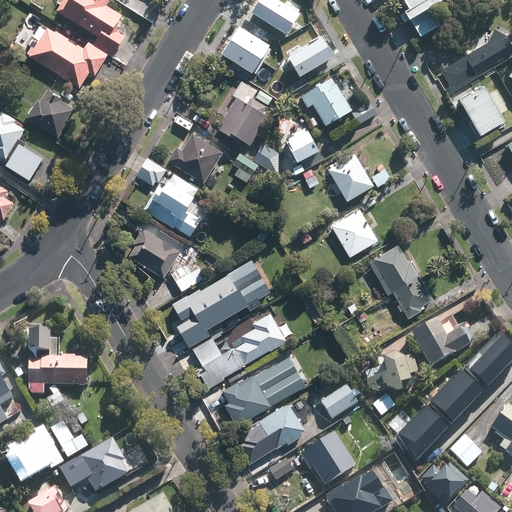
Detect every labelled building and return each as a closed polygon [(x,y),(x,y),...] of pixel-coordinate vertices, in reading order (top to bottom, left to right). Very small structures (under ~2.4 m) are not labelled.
[(114,56),(125,37),(114,31),(122,16),(107,7),(109,3),(103,0),(64,0),(58,11),(100,37),(95,45),(114,56)] [(283,0),(259,0),(253,11),(288,34),(302,12),(283,0)] [(439,27),(430,10),(447,0),(402,0),(409,11),(405,14),(410,22),(411,21),(420,38),(439,27)] [(223,52),(253,71),(270,44),(241,25),(223,52)] [(89,44),(85,50),(48,29),(30,58),(80,88),(89,73),(95,77),(108,55),(89,44)] [(288,55),(300,75),(333,54),(322,35),(288,55)] [(477,73),(511,51),(511,49),(505,37),(471,58),(469,55),(442,71),(453,90),(477,75),(477,73)] [(306,93),(300,97),(307,108),(313,105),(325,126),(351,111),(332,78),(306,93)] [(503,121),(480,86),(458,101),(481,136),(503,121)] [(63,100),(48,91),(47,93),(45,92),(28,119),(59,138),(76,111),(61,102),(63,100)] [(222,121),(217,129),(240,143),(242,140),(249,145),(267,116),(261,113),(265,106),(251,97),(247,104),(236,97),(222,121)] [(376,113),(369,102),(352,113),(360,124),(376,113)] [(2,113),(1,115),(0,114),(0,154),(7,159),(26,131),(15,124),(16,121),(2,113)] [(287,138),(288,140),(285,142),(296,162),(299,160),(305,170),(323,160),(305,128),(287,138)] [(203,184),(222,152),(192,134),(182,150),(176,146),(166,161),(203,184)] [(287,161),(263,144),(253,159),(277,176),(287,161)] [(43,160),(20,146),(7,167),(31,181),(43,160)] [(259,166),(240,153),(232,165),(238,169),(235,174),(247,183),(259,166)] [(346,202),(374,186),(354,153),(327,169),(346,202)] [(167,169),(148,158),(137,176),(156,187),(167,169)] [(306,180),(314,176),(311,170),(303,174),(306,180)] [(200,220),(185,211),(192,199),(199,189),(173,173),(168,181),(165,179),(156,193),(155,192),(144,210),(189,238),(200,220)] [(0,217),(5,221),(15,204),(4,198),(8,192),(0,187),(0,217)] [(349,257),(377,241),(359,210),(330,227),(349,257)] [(164,278),(181,252),(143,228),(126,255),(164,278)] [(374,261),(369,264),(387,295),(392,292),(408,319),(420,311),(418,308),(432,300),(409,260),(407,261),(397,245),(382,254),(373,259),(374,261)] [(173,301),(183,319),(176,322),(189,344),(211,332),(207,325),(270,289),(252,256),(173,301)] [(186,264),(171,274),(181,291),(206,277),(200,267),(191,272),(186,264)] [(286,264),(265,277),(275,295),(296,282),(286,264)] [(143,286),(150,277),(137,265),(129,274),(143,286)] [(358,310),(355,304),(347,308),(351,314),(358,310)] [(368,318),(365,312),(357,317),(360,323),(368,318)] [(270,313),(252,323),(255,328),(241,336),(245,342),(236,347),(246,364),(286,341),(270,313)] [(422,353),(423,353),(430,367),(470,345),(460,329),(446,337),(437,320),(411,334),(422,353)] [(50,331),(28,331),(28,351),(50,351),(50,331)] [(465,366),(486,385),(511,357),(511,345),(497,332),(465,366)] [(209,388),(224,379),(223,378),(244,366),(233,347),(221,354),(212,338),(192,349),(205,371),(201,374),(209,388)] [(401,392),(399,385),(410,382),(408,374),(418,371),(413,355),(402,359),(394,355),(381,359),(384,367),(365,372),(367,379),(366,380),(370,393),(386,389),(395,394),(401,392)] [(41,358),(41,360),(29,360),(28,385),(30,385),(30,394),(44,394),(45,385),(86,386),(87,362),(87,361),(87,359),(75,358),(75,356),(62,356),(62,358),(41,358)] [(237,381),(220,391),(227,402),(224,403),(236,425),(305,387),(288,357),(239,385),(237,381)] [(0,437),(1,437),(0,436),(0,425),(22,412),(1,378),(6,375),(0,364),(0,437)] [(459,370),(431,400),(453,420),(481,390),(459,370)] [(357,402),(346,385),(321,402),(332,419),(357,402)] [(504,450),(510,443),(511,440),(511,399),(508,404),(508,403),(494,423),(490,428),(504,439),(499,446),(504,450)] [(397,433),(416,458),(447,426),(424,403),(397,433)] [(302,436),(300,433),(305,430),(289,404),(257,423),(269,442),(271,441),(276,449),(286,442),(288,445),(302,436)] [(82,435),(74,440),(63,422),(51,429),(61,447),(68,458),(88,446),(82,435)] [(355,466),(334,433),(303,453),(324,485),(355,466)] [(481,452),(465,435),(450,450),(466,467),(481,452)] [(113,439),(77,459),(95,493),(128,474),(121,462),(125,460),(113,439)] [(35,471),(32,467),(45,460),(50,470),(64,462),(54,445),(41,452),(34,441),(21,449),(19,445),(5,453),(21,479),(35,471)] [(293,470),(286,459),(270,469),(276,480),(293,470)] [(419,477),(445,502),(469,478),(450,459),(440,469),(433,462),(419,477)] [(70,485),(80,479),(70,462),(59,468),(70,485)] [(498,486),(492,482),(488,488),(494,492),(498,486)] [(391,483),(368,497),(377,511),(387,511),(403,503),(391,483)] [(461,511),(493,511),(500,505),(482,488),(474,496),(467,490),(453,504),(461,511)] [(27,504),(31,511),(63,511),(60,506),(64,504),(56,489),(27,504)] [(312,511),(355,511),(361,509),(350,491),(343,495),(342,494),(312,511)] [(174,511),(163,493),(129,511),(174,511)]
